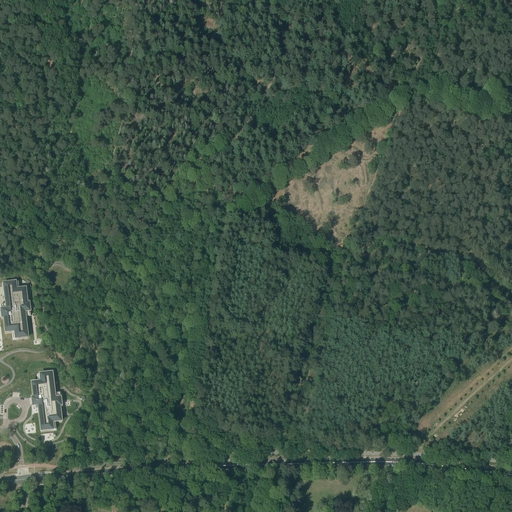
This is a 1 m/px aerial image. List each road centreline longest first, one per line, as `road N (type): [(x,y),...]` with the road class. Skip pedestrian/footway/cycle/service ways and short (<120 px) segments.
road 1 (primary): [(405,462),(87,474)]
road 2 (track): [(29,0),(85,202)]
road 3 (track): [(511,359),(416,454)]
